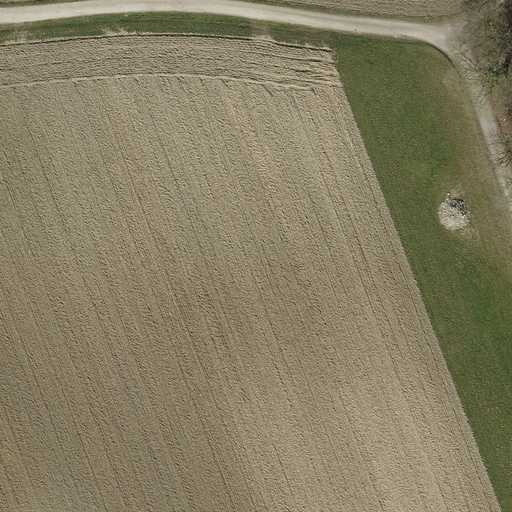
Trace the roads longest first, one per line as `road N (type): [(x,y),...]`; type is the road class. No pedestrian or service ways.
road 1 (track): [(454,30),(403,32),(169,4),(0,16)]
road 2 (track): [(511,186),(454,30)]
